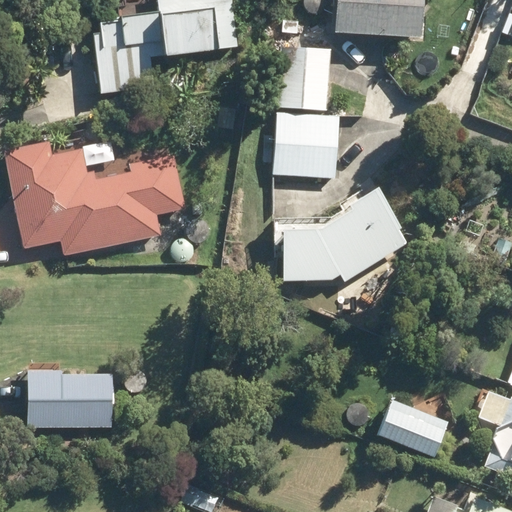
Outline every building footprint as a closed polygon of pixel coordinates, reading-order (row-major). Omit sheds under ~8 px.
[(333,0),(332,38),(419,42),(421,0),(333,0)] [(117,21),(118,25),(97,29),(98,34),(91,35),(100,97),(154,89),(150,61),(162,59),(163,62),(216,54),(210,12),(190,15),(188,4),(157,9),(157,15),(117,21)] [(279,39),(275,109),(326,112),(330,42),(279,39)] [(275,115),(272,178),(334,181),(338,119),(275,115)] [(174,159),(128,168),(129,176),(95,183),(93,173),(85,175),(81,152),(50,159),(47,145),(2,155),(21,252),(58,245),(62,259),(159,238),(154,217),(185,211),(174,159)] [(114,163),(112,151),(101,153),(103,165),(114,163)] [(271,284),(344,284),(405,241),(375,192),(319,230),(271,229),(271,284)] [(111,379),(59,379),(59,375),(25,375),(25,430),(110,430),(111,379)] [(499,428),(482,470),(511,481),(511,400),(509,400),(507,404),(486,396),(477,419),(499,428)] [(390,404),(376,439),(434,461),(447,425),(390,404)] [(497,511),(472,501),(467,511),(497,511)]
